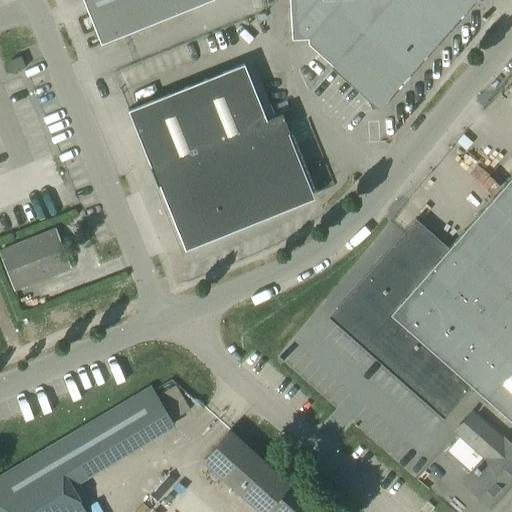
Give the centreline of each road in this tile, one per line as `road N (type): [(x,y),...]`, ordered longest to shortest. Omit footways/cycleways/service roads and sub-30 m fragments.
road 1 (unclassified): [(511,37),(338,241),(163,318)]
road 2 (unclassified): [(163,318),(34,0)]
road 3 (unclassified): [(386,511),(163,318)]
road 4 (unclassified): [(0,387),(163,318)]
road 5 (unknown): [(213,501),(184,444),(113,495),(104,511)]
